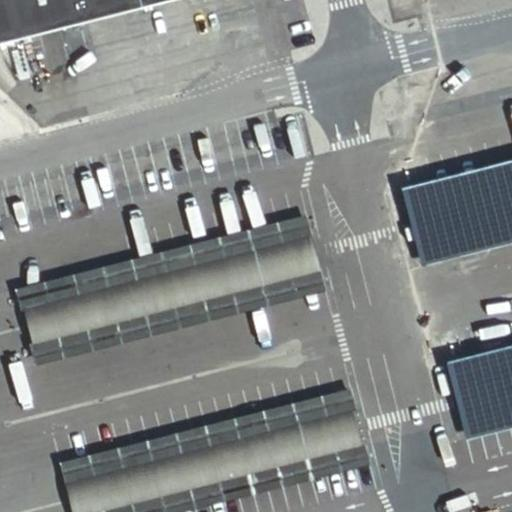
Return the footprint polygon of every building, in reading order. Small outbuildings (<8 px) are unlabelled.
[(0,0),(0,45),(178,0),(0,0)] [(511,236),(511,173),(405,200),(421,260),(511,236)] [(324,285),(309,225),(17,300),(32,359),(324,285)] [(511,421),(511,357),(448,374),(463,434),(511,421)] [(155,511),(368,458),(353,399),(61,472),(71,511),(155,511)]
